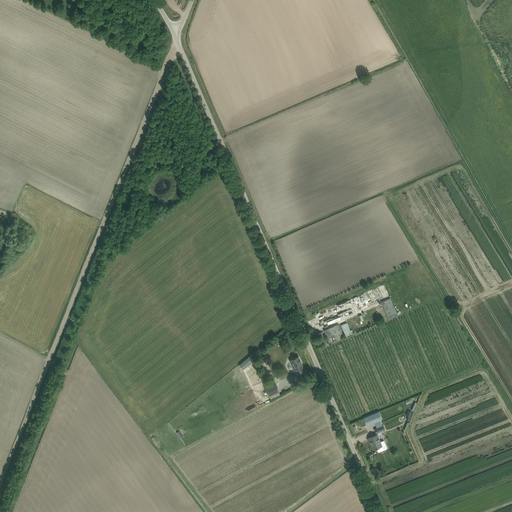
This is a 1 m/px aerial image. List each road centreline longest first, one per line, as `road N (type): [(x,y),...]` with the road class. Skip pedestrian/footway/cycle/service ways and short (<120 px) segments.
road 1 (unclassified): [(382,511),(175,39)]
road 2 (track): [(0,483),(175,39)]
